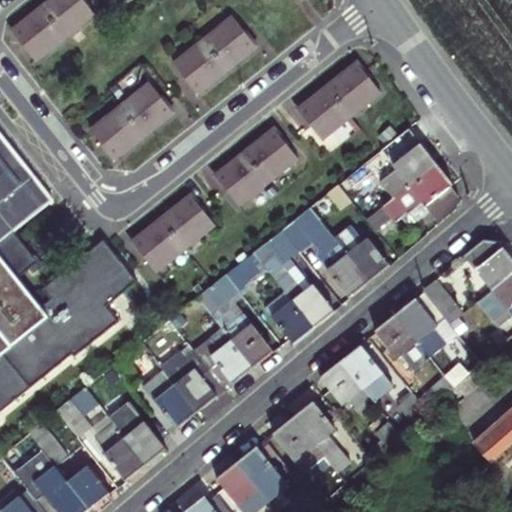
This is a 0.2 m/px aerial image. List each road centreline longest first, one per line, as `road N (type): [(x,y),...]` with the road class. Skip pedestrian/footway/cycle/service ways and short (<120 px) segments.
road 1 (residential): [(0,76),(95,198),(121,207),(382,0)]
road 2 (residential): [(134,511),(511,194)]
road 3 (tertiary): [(511,174),(382,0)]
